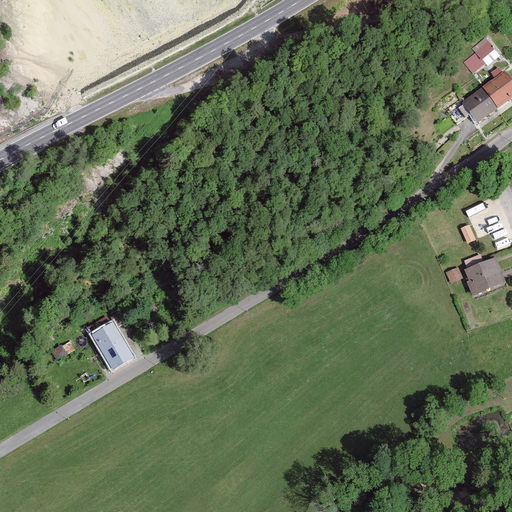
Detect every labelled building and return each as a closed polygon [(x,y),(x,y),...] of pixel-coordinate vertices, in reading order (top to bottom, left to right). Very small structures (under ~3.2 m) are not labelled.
[(463,59),(476,75),(501,53),(487,37),(463,59)] [(511,93),(498,74),(477,89),(492,111),(511,97),(511,93)] [(492,111),(477,89),(456,104),(471,125),(492,111)] [(470,217),(479,237),(493,231),(484,210),(470,217)] [(460,230),(467,246),(476,242),(469,226),(460,230)] [(492,233),(498,248),(511,243),(506,228),(492,233)] [(482,254),(465,258),(467,267),(484,263),(482,254)] [(494,260),(461,273),(471,298),(504,284),(494,260)] [(445,275),(450,286),(463,280),(458,269),(445,275)] [(130,359),(110,324),(89,337),(108,372),(130,359)]
